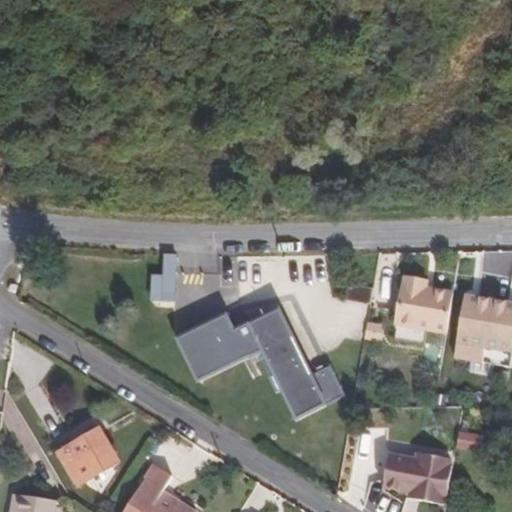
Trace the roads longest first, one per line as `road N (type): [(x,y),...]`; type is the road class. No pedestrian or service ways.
road 1 (unclassified): [(0,227),(171,240),(511,232)]
road 2 (residential): [(0,314),(317,511)]
